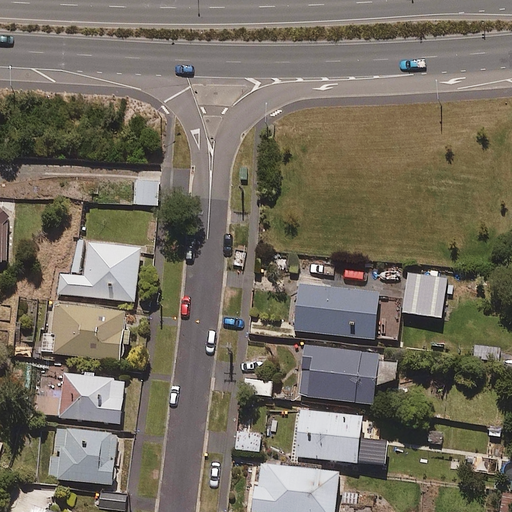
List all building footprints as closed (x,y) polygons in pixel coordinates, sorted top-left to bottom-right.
[(159,206),(158,181),(135,181),(135,207),(159,206)] [(0,261),(9,262),(10,214),(0,213),(0,261)] [(144,248),(73,240),(69,274),(60,273),(57,293),(137,303),(144,248)] [(402,298),(299,286),(293,332),(396,344),(402,298)] [(131,312),(58,303),(54,333),(59,334),(56,353),(124,362),(131,312)] [(500,346),(475,344),(473,359),(499,362),(500,346)] [(378,353),(303,346),(298,399),(373,406),(375,382),(394,384),(396,364),(378,362),(378,353)] [(129,379),(66,371),(61,417),(124,425),(129,379)] [(272,382),(252,380),(251,397),(270,399),(272,382)] [(361,417),(299,412),(295,458),(369,465),(371,440),(359,439),(361,417)] [(121,435),(59,428),(56,455),(50,455),(48,478),(115,485),(121,435)] [(260,434),(236,433),(235,451),(259,453),(260,434)] [(333,511),(339,476),(261,465),(258,489),(254,488),(250,511),(333,511)] [(128,493),(101,492),(100,509),(127,510),(128,493)] [(59,511),(18,499),(14,511),(59,511)]
